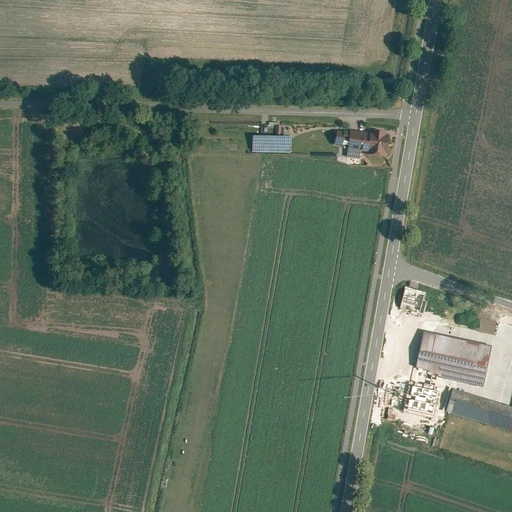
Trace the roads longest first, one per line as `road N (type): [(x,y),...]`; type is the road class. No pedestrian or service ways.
road 1 (unclassified): [(415,114),(0,100)]
road 2 (tertiary): [(388,264),(345,511)]
road 3 (tertiary): [(415,114),(388,264)]
road 4 (unclassified): [(388,264),(511,305)]
